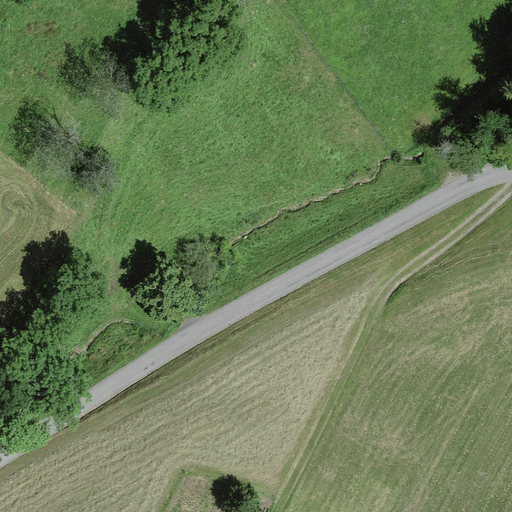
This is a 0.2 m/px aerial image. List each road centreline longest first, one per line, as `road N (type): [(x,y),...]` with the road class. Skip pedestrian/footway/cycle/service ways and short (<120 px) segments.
road 1 (unclassified): [(511,173),(490,171),(424,200),(182,335),(0,450)]
road 2 (track): [(473,218),(391,278),(273,511)]
